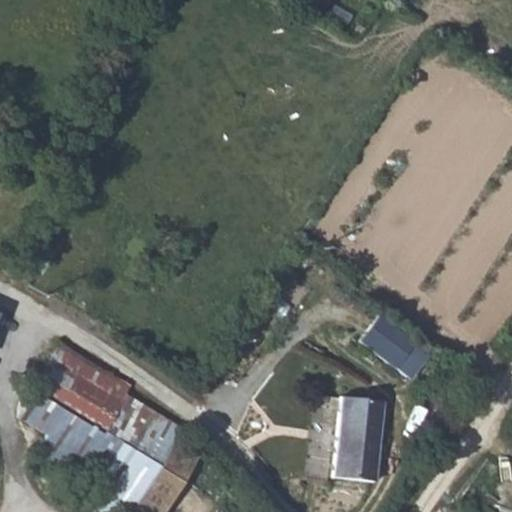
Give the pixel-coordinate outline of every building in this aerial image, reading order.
[(411,378),(430,350),(374,313),(355,342),(411,378)] [(79,382),(91,365),(59,345),(49,362),(79,382)] [(57,410),(79,382),(49,362),(30,394),(39,399),(57,410)] [(131,389),(91,365),(79,382),(120,407),(131,389)] [(120,407),(79,382),(57,410),(103,438),(120,407)] [(126,511),(156,467),(181,430),(131,389),(120,407),(103,438),(57,410),(40,434),(47,439),(36,456),(92,491),(84,505),(96,511),(126,511)] [(40,434),(57,410),(39,399),(24,423),(40,434)] [(371,490),(378,411),(305,405),(298,489),(326,491),(326,486),(371,490)] [(165,511),(205,449),(181,430),(156,467),(126,511),(165,511)]
